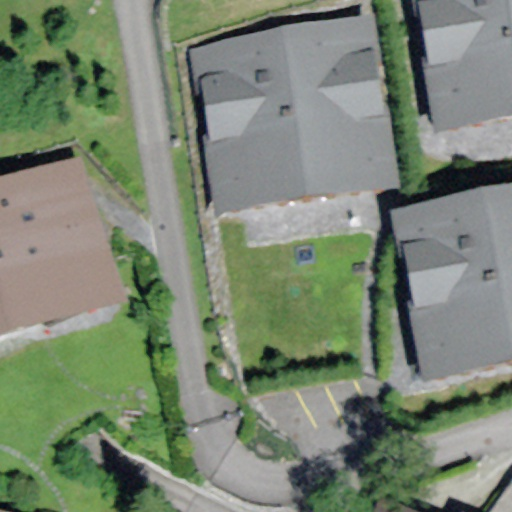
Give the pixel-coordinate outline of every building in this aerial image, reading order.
[(511,0),(436,0),(437,0),(455,111),(511,101),(511,0)] [(219,75),(237,193),(371,173),(353,55),(219,75)] [(67,196),(0,217),(0,325),(80,301),(76,287),(95,282),(67,196)] [(511,224),(420,242),(443,360),(511,346),(511,224)] [(511,511),(511,489),(494,511),(511,511)]
